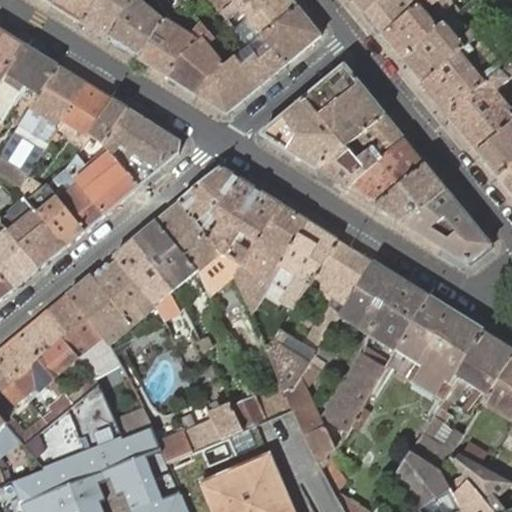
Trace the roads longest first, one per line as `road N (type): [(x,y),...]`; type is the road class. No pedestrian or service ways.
road 1 (residential): [(230,140),(0,331)]
road 2 (residential): [(230,140),(472,289)]
road 3 (residential): [(5,0),(230,140)]
road 4 (tertiary): [(511,238),(352,41)]
road 5 (residential): [(352,41),(230,140)]
